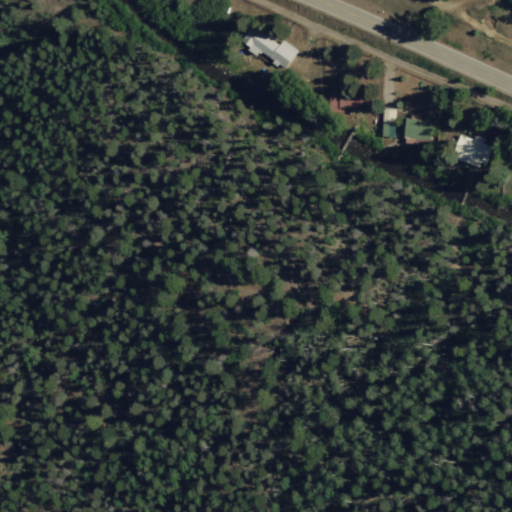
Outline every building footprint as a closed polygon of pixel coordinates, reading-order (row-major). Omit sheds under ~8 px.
[(238,40),(255,54),(259,50),(282,69),(297,51),(282,38),(277,45),(251,23),(238,40)] [(359,93),(328,92),(327,112),(344,112),(344,107),(359,108),(359,93)] [(402,136),(429,140),(432,121),(405,117),(402,136)] [(394,137),(395,124),(381,123),(380,136),(394,137)] [(491,144),(458,133),(450,156),(483,167),(491,144)]
